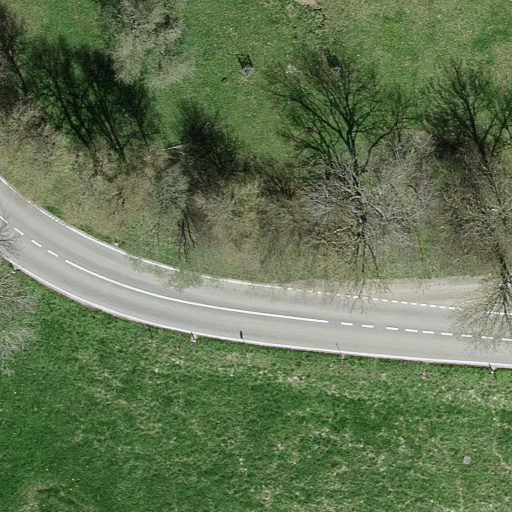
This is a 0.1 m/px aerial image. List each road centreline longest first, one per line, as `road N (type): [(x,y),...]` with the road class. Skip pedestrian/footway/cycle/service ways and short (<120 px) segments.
road 1 (tertiary): [(511,336),(191,303),(115,280),(36,238),(0,207)]
road 2 (track): [(191,303),(511,288)]
